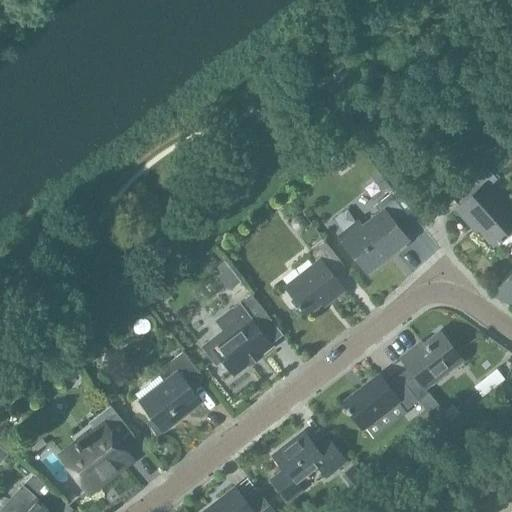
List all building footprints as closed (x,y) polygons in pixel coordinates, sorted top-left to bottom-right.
[(484,165),(457,189),(467,200),(457,210),(469,224),(472,221),(494,245),(511,229),(511,212),(490,187),(497,180),(484,165)] [(380,213),(343,243),(368,273),(369,273),(367,271),(394,250),(395,252),(408,242),(397,227),(408,217),(390,195),(375,207),(380,213)] [(345,268),(324,242),(310,253),(318,262),(285,289),(307,315),(329,297),(332,301),(344,291),(333,277),(345,268)] [(271,320),(251,294),(232,309),(230,306),(214,318),(223,331),(203,347),(216,365),(222,360),(233,375),(258,355),(260,357),(272,347),(259,329),(271,320)] [(398,376),(418,402),(428,394),(424,389),(462,360),(440,332),(417,350),(415,347),(400,359),(408,369),(398,376)] [(135,395),(164,432),(202,403),(188,386),(201,376),(182,353),(165,366),(172,376),(163,383),(166,386),(143,403),(136,394),(135,395)] [(418,402),(398,376),(387,385),(379,375),(343,404),(363,430),(398,402),(406,412),(418,402)] [(57,459),(84,494),(128,460),(116,444),(130,433),(134,439),(135,438),(110,407),(89,423),(94,430),(57,459)] [(315,447),(304,433),(274,457),(284,470),(271,481),(287,501),(302,490),(296,483),(318,466),(327,477),(346,462),(326,438),(315,447)] [(33,474),(22,487),(0,511),(50,511),(46,508),(57,496),(33,474)] [(203,511),(273,511),(258,492),(245,501),(235,487),(203,511)]
